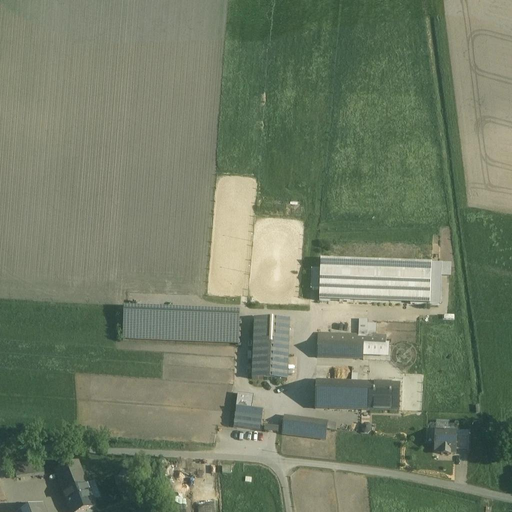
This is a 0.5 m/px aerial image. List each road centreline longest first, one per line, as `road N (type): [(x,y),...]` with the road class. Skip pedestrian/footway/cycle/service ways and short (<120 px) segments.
road 1 (unclassified): [(0,448),(281,462)]
road 2 (unclassified): [(281,462),(395,473),(511,499)]
